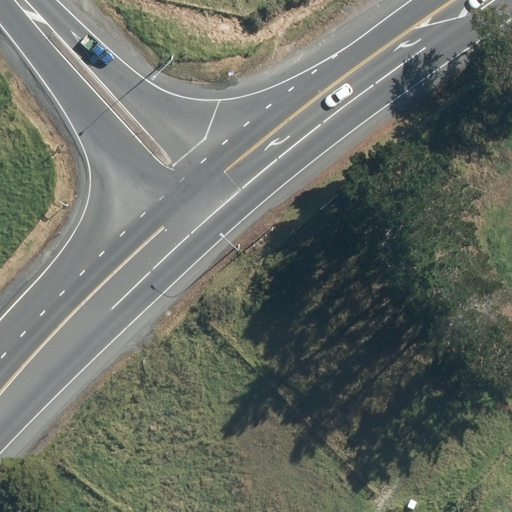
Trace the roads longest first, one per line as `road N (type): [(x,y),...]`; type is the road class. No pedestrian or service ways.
road 1 (primary): [(443,0),(223,159)]
road 2 (secondary): [(179,205),(3,0)]
road 3 (primary): [(179,205),(0,400)]
road 4 (secondary): [(38,0),(223,159)]
